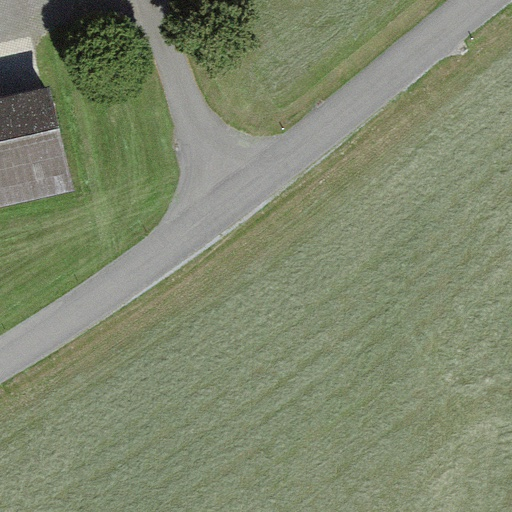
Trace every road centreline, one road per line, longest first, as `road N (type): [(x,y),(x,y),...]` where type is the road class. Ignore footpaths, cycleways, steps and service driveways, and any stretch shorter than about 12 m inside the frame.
road 1 (unclassified): [(483,0),(237,205),(0,359)]
road 2 (track): [(157,0),(186,104),(237,205)]
